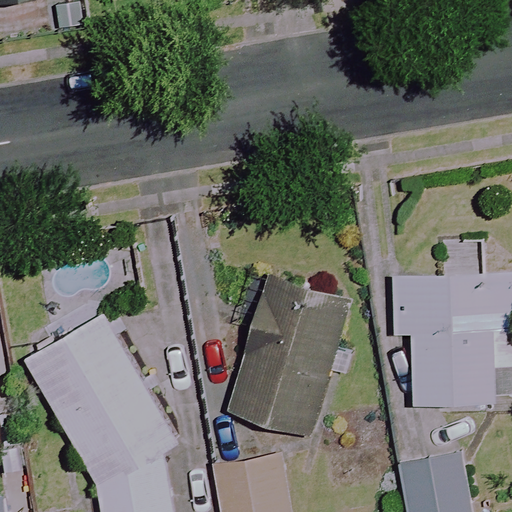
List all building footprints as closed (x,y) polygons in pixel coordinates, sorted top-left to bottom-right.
[(483,245),(451,245),(451,275),(395,275),(395,333),(415,333),(415,402),(497,402),(497,365),(511,364),(511,272),(483,272),(483,245)] [(232,406),(310,432),(331,370),(349,377),(358,350),(339,344),(355,296),(277,270),(232,406)] [(103,487),(107,511),(178,511),(169,456),(183,446),(107,321),(32,355),(103,487)] [(293,511),(284,452),(222,462),(230,511),(293,511)] [(471,511),(462,452),(402,461),(409,511),(471,511)]
